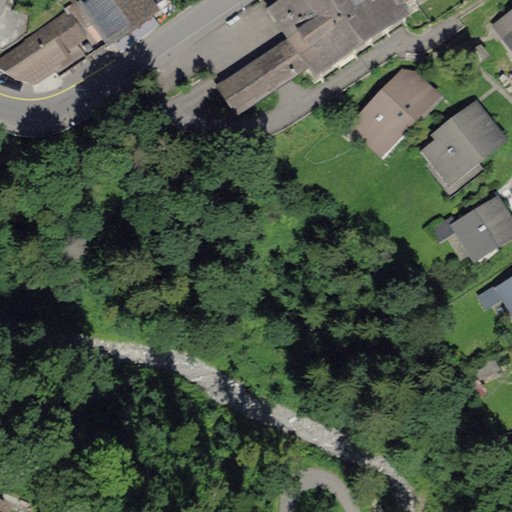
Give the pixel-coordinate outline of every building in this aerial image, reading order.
[(150,39),(124,0),(89,0),(84,3),(120,58),(150,39)] [(307,80),(398,21),(383,0),(284,0),(264,13),(286,48),(307,80)] [(383,0),(398,21),(430,0),(383,0)] [(84,47),(65,16),(0,58),(0,71),(14,92),(84,47)] [(511,22),(490,37),(511,70),(511,22)] [(307,80),(286,48),(220,92),(241,124),(307,80)] [(443,91),(408,65),(355,137),(390,162),(443,91)] [(505,159),(476,115),(416,154),(444,198),(505,159)] [(511,241),(511,224),(498,203),(447,237),(469,270),(511,241)] [(511,335),(511,284),(486,301),(510,337),(511,335)]
